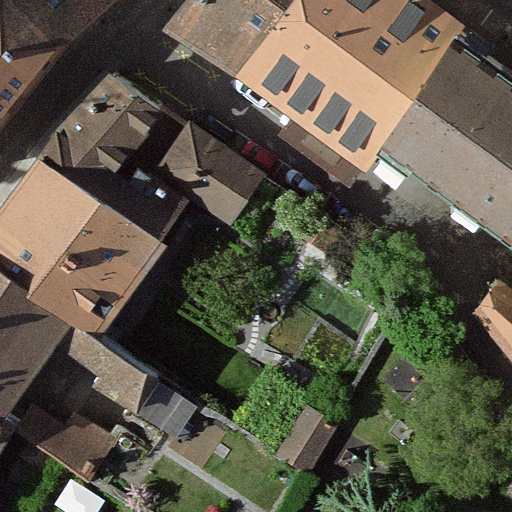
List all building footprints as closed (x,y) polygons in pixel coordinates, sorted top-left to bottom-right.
[(0,0),(0,118),(2,116),(66,32),(20,0),(0,0)] [(20,0),(66,32),(106,0),(20,0)] [(184,0),(170,22),(235,68),(283,0),(184,0)] [(451,15),(433,0),(283,0),(235,68),(359,150),(372,132),(440,30),(451,15)] [(511,78),(485,60),(440,30),(372,132),(511,233),(511,78)] [(45,133),(30,151),(96,196),(127,155),(165,107),(100,64),(45,133)] [(260,172),(189,122),(152,171),(189,193),(230,217),(260,172)] [(30,151),(0,191),(0,276),(62,320),(68,311),(75,299),(100,316),(189,193),(152,171),(127,155),(96,196),(30,151)] [(0,416),(2,418),(62,320),(0,276),(0,416)] [(511,289),(499,282),(478,313),(511,355),(511,289)] [(68,311),(62,320),(107,353),(92,373),(134,404),(156,374),(68,311)] [(32,393),(16,414),(88,472),(114,439),(74,407),(65,419),(32,393)] [(307,399),(279,445),(310,463),(337,417),(307,399)]
